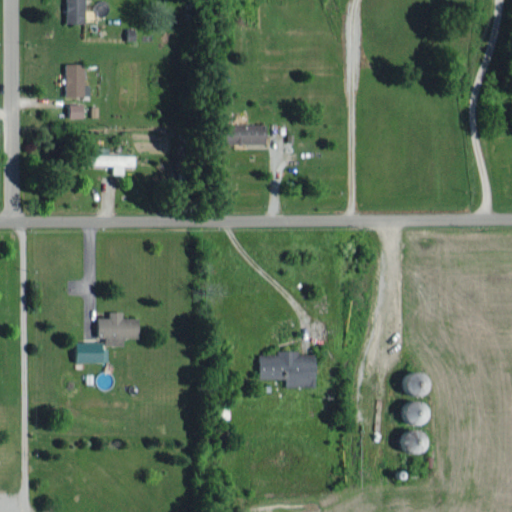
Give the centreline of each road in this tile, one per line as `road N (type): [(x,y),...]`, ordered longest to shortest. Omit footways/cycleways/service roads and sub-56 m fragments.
road 1 (residential): [(0,219),(511,214)]
road 2 (residential): [(11,219),(9,0)]
